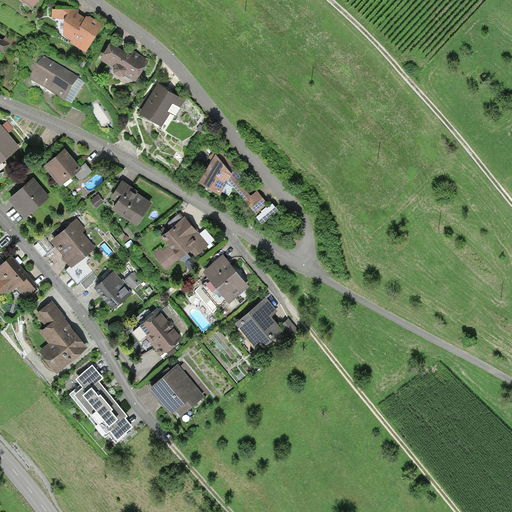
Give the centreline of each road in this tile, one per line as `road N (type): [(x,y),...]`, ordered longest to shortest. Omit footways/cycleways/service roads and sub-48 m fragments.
road 1 (residential): [(91,0),(170,61),(301,215),(299,264)]
road 2 (residential): [(0,102),(161,178),(299,264)]
road 3 (residential): [(168,444),(87,322),(0,217)]
road 4 (track): [(327,0),(511,203)]
road 5 (residential): [(299,264),(511,382)]
road 6 (track): [(362,398),(454,511)]
